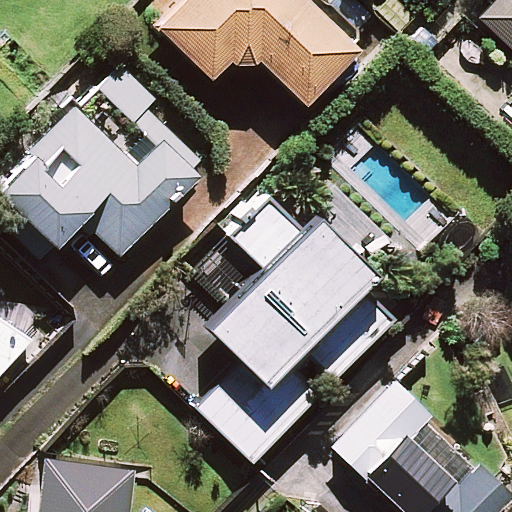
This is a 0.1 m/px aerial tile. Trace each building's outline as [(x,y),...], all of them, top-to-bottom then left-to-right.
[(352,43),(307,0),(172,0),(152,21),(205,73),(221,57),(255,56),(298,98),(352,43)] [(511,0),(489,0),(475,14),(509,48),(511,47),(511,0)] [(205,155),(111,67),(90,89),(74,107),(67,101),(0,172),(0,192),(51,240),(74,215),(114,252),(205,155)] [(260,197),(227,232),(188,272),(220,303),(203,320),(240,355),(193,404),(247,456),(382,316),(348,283),(364,266),(308,211),(292,228),(260,197)] [(0,356),(20,336),(0,323),(0,356)] [(426,410),(389,378),(330,446),(406,511),(491,511),(507,494),(419,418),(426,410)] [(122,511),(127,460),(36,453),(31,511),(122,511)]
